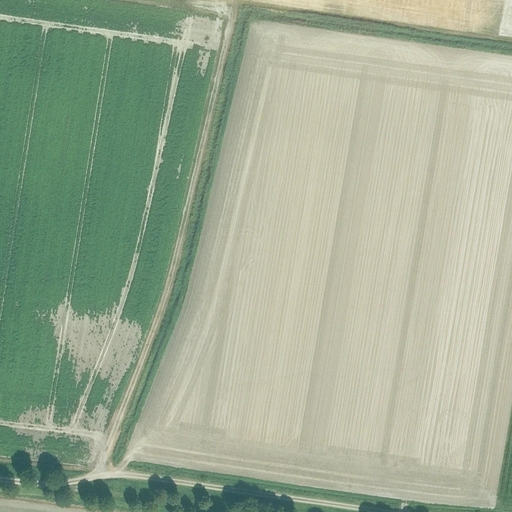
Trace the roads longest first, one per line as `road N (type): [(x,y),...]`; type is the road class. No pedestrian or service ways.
road 1 (track): [(53,484),(130,473),(394,511)]
road 2 (track): [(237,511),(53,484)]
